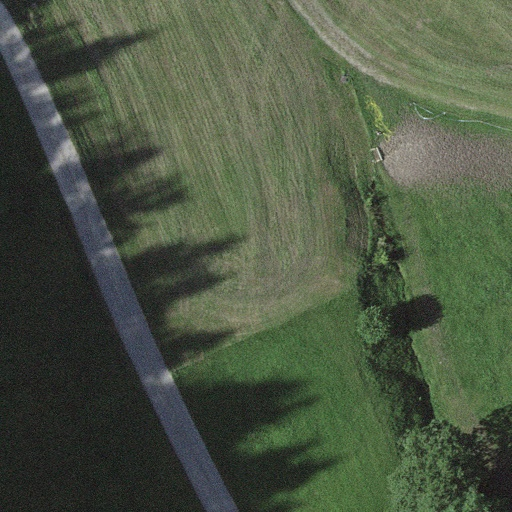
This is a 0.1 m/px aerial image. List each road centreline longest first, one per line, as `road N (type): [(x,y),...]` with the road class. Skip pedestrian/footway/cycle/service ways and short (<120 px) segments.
road 1 (track): [(0,23),(225,511)]
road 2 (track): [(303,0),(313,17),(405,77),(511,110)]
